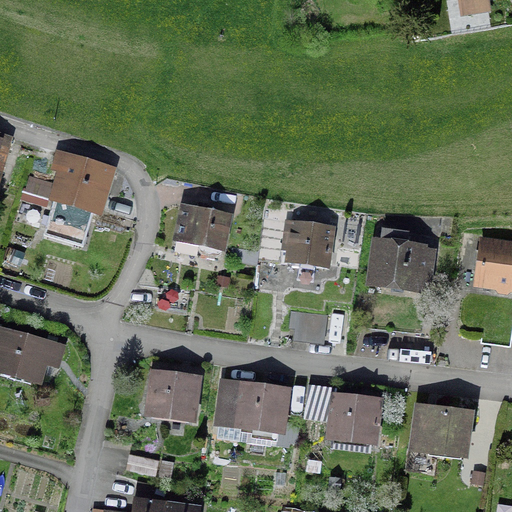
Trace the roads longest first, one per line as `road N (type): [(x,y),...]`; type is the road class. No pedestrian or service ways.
road 1 (residential): [(105,340),(511,389)]
road 2 (residential): [(79,511),(105,340)]
